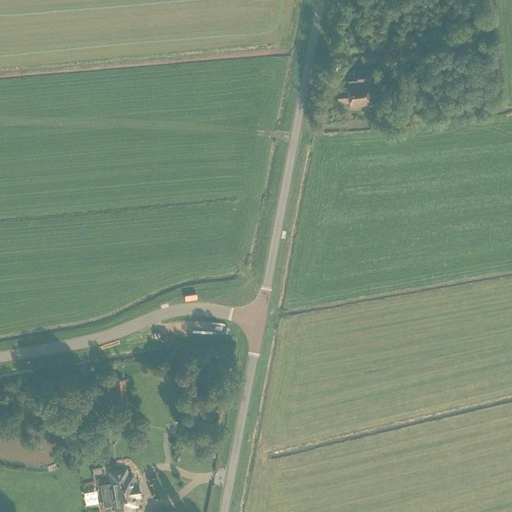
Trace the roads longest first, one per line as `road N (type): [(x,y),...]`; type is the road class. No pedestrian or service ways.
road 1 (tertiary): [(259,321),(323,0)]
road 2 (tertiary): [(0,357),(98,338),(177,310),(259,321)]
road 3 (tertiary): [(226,511),(259,321)]
